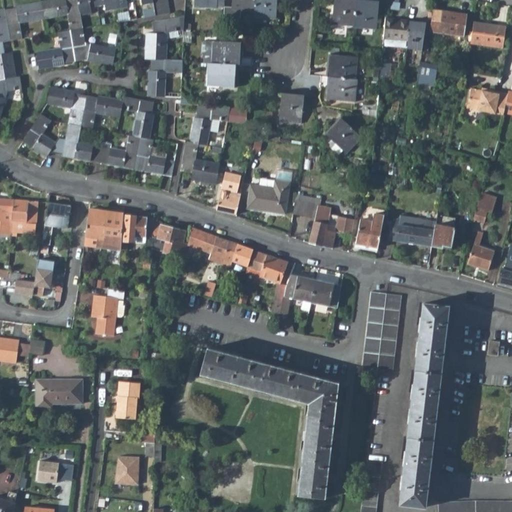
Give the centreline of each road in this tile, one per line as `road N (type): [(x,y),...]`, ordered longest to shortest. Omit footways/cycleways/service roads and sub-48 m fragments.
road 1 (residential): [(511,303),(298,253),(169,206),(83,188)]
road 2 (residential): [(83,188),(62,318),(0,313)]
